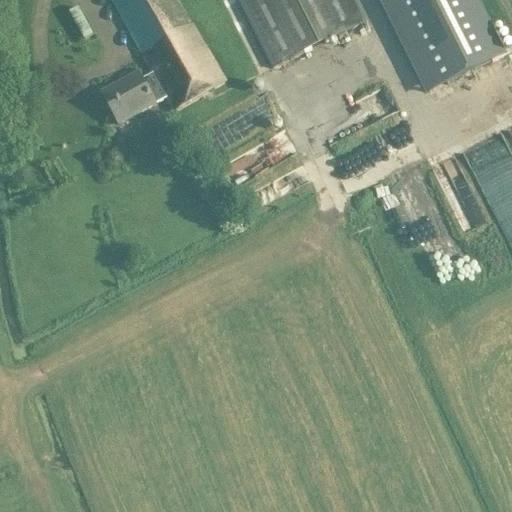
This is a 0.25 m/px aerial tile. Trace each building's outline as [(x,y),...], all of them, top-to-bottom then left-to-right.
[(135,68),(98,88),(115,119),(153,99),(150,95),(160,90),(170,107),(221,77),(175,0),(111,0),(149,69),(139,75),(135,68)] [(238,0),(271,63),(360,18),(350,0),(238,0)] [(473,0),(382,0),(427,88),(500,51),(473,0)] [(416,114),(336,147),(349,178),(428,145),(416,114)] [(280,123),(236,143),(244,163),(272,151),(265,134),(281,126),(280,123)] [(389,350),(331,217),(309,227),(367,360),(389,350)]
